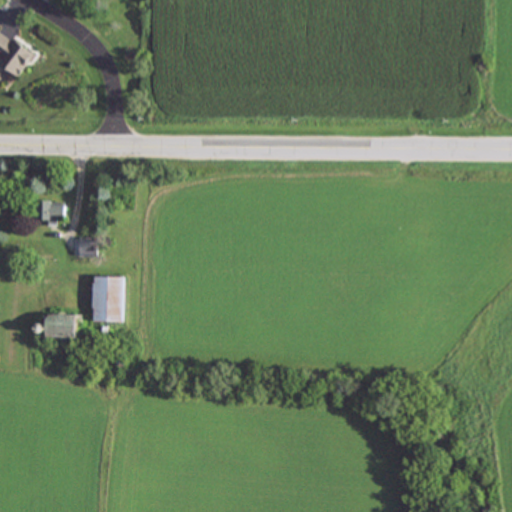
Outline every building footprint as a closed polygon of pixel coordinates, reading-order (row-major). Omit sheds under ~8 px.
[(35,54),(0,30),(0,56),(1,57),(0,59),(0,64),(19,77),(35,54)] [(66,200),(38,200),(38,219),(48,219),(48,225),(57,225),(57,217),(66,217),(66,200)] [(78,256),(94,256),(94,237),(78,237),(78,256)] [(124,322),(124,276),(94,276),(93,322),(124,322)] [(46,313),(46,325),(38,325),(38,330),(46,330),(46,337),(79,337),(79,313),(46,313)]
